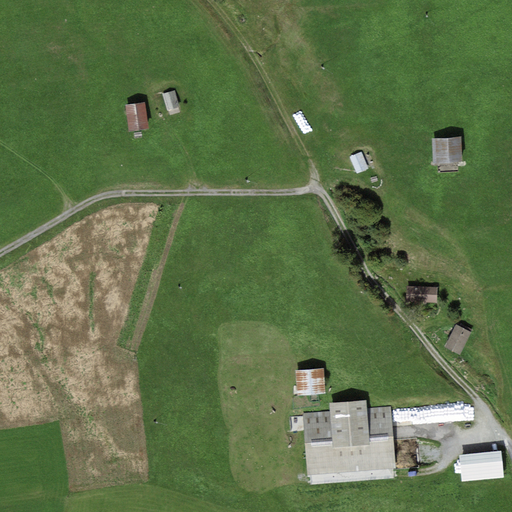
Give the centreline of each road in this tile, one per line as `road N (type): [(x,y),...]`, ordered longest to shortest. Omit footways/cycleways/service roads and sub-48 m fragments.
road 1 (track): [(210,0),(251,54),(366,268),(511,452)]
road 2 (track): [(0,252),(123,189),(322,193)]
